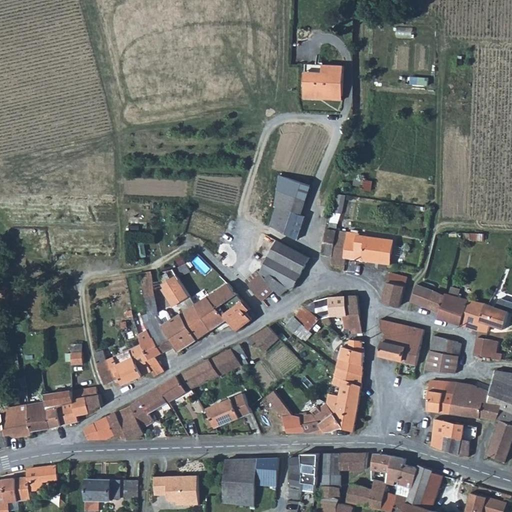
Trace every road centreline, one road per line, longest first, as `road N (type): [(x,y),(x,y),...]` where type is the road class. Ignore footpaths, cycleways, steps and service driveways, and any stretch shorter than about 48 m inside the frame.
road 1 (tertiary): [(386,442),(70,451)]
road 2 (unclassified): [(269,318),(325,281),(362,288),(372,303),(386,442)]
road 3 (unclassified): [(70,451),(87,422),(269,318)]
road 4 (track): [(317,214),(364,108),(364,0)]
road 5 (residential): [(269,318),(190,243),(165,262),(122,273)]
road 6 (track): [(403,314),(434,228),(511,228)]
road 7 (tertiary): [(511,482),(386,442)]
